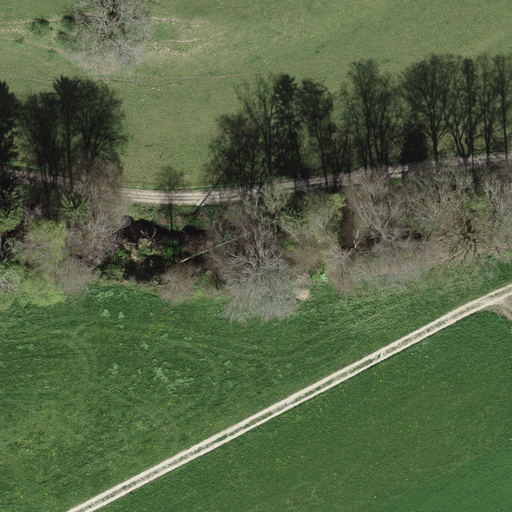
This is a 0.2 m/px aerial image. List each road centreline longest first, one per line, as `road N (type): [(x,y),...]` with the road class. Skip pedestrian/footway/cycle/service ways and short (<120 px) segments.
road 1 (track): [(0,170),(95,190),(195,198),(511,159)]
road 2 (track): [(72,511),(493,297)]
